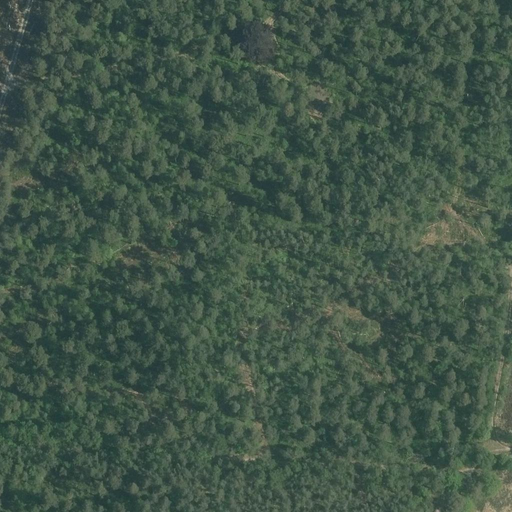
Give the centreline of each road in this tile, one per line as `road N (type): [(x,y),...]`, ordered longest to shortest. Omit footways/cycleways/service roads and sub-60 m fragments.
road 1 (track): [(0,447),(462,471)]
road 2 (track): [(289,0),(254,28),(5,88)]
road 3 (track): [(511,276),(484,446)]
